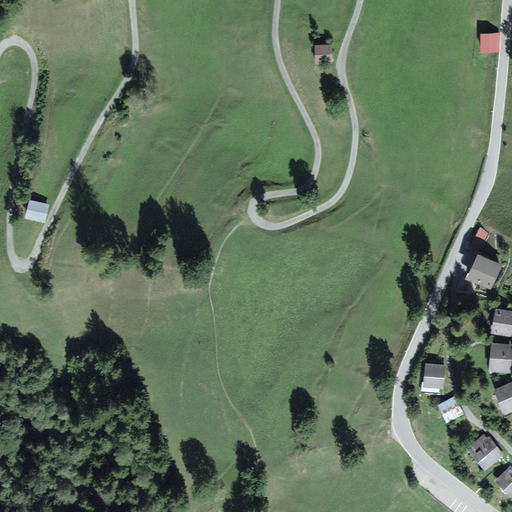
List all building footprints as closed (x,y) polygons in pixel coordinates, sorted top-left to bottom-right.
[(498,34),(481,34),(481,53),(498,52),(498,34)] [(333,46),(319,45),(318,61),(333,61),(333,46)] [(46,207),(25,202),(21,220),(42,225),(46,207)] [(478,255),(467,279),(490,289),(501,265),(478,255)] [(511,311),(496,308),(492,334),(511,337),(511,311)] [(511,345),(492,343),(490,371),(511,373),(511,362),(511,345)] [(423,387),(443,389),(445,365),(425,364),(423,387)] [(511,384),(499,389),(507,409),(511,407),(511,384)] [(444,405),(450,419),(464,413),(458,399),(444,405)] [(471,451),(486,468),(502,455),(488,437),(471,451)] [(511,470),(501,481),(511,493),(511,470)]
